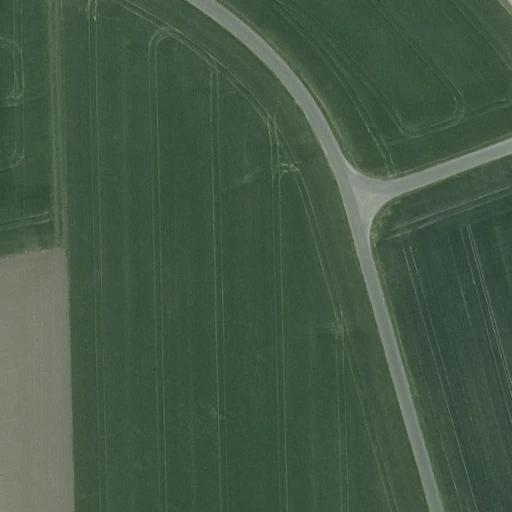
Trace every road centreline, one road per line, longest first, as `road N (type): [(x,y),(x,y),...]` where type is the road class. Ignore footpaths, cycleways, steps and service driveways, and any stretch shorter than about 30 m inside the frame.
road 1 (unclassified): [(439,511),(355,212)]
road 2 (unclassified): [(355,212),(315,117),(265,54),(194,0)]
road 3 (unclassified): [(511,150),(355,212)]
